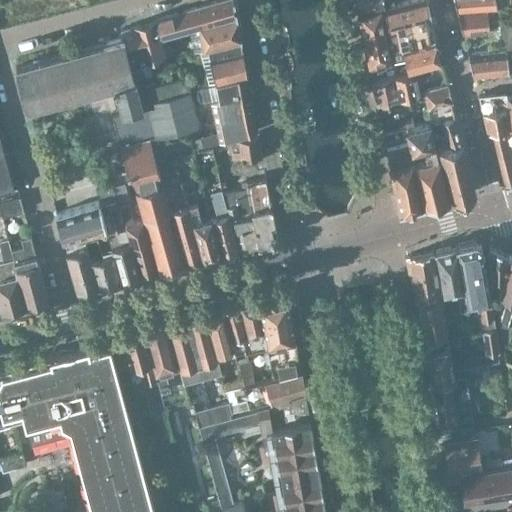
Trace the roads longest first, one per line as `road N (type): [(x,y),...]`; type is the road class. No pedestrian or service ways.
road 1 (residential): [(0,341),(297,263)]
road 2 (residential): [(445,511),(393,237)]
road 3 (residential): [(297,263),(246,0)]
road 4 (residential): [(338,511),(297,263)]
road 5 (residential): [(349,0),(393,237)]
road 6 (residential): [(60,291),(0,70)]
road 7 (residential): [(441,0),(493,216)]
road 8 (residential): [(0,46),(164,0)]
